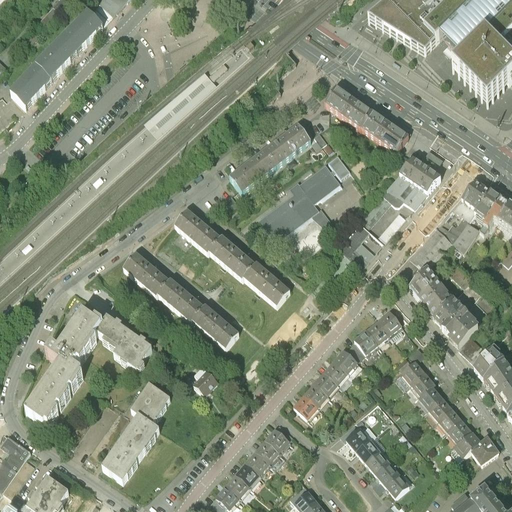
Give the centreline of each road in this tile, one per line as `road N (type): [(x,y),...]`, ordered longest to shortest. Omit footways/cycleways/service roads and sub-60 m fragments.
road 1 (residential): [(125,511),(32,448),(13,425),(7,393),(48,300),(288,111)]
road 2 (residential): [(511,449),(381,276)]
road 3 (residential): [(16,143),(154,0)]
road 4 (residential): [(266,411),(381,276)]
road 5 (residential): [(381,276),(482,154)]
road 6 (primary): [(351,66),(482,154)]
road 7 (residential): [(182,511),(266,411)]
road 8 (primary): [(250,0),(255,13),(319,59),(351,66)]
